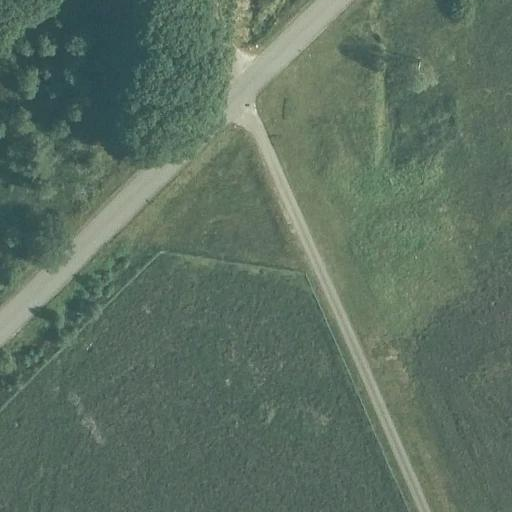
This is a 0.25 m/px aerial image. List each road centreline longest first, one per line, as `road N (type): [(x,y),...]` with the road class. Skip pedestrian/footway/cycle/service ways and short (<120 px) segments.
road 1 (unclassified): [(0,332),(247,90)]
road 2 (unclassified): [(247,90),(338,0)]
